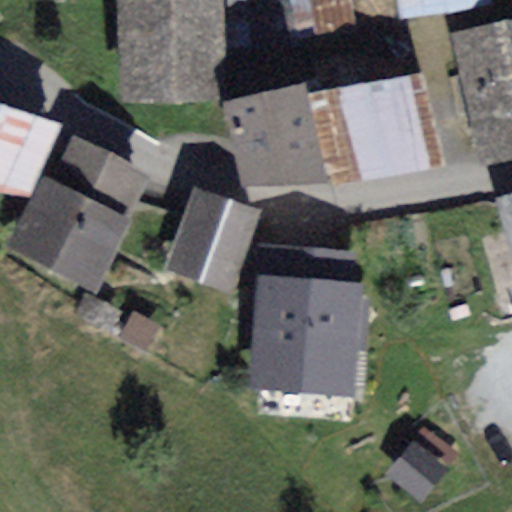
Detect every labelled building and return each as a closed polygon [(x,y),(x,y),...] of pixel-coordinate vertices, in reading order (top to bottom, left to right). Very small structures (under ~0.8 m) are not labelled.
[(307,0),(313,41),(402,31),(398,0),(307,0)] [(496,0),(406,0),(411,35),(500,24),(496,0)] [(238,2),(132,2),(132,114),(238,115),(238,2)] [(511,37),(465,45),(485,164),(511,159),(511,37)] [(342,95),(357,184),(452,168),(437,79),(342,95)] [(330,99),(224,122),(277,184),(349,184),(330,99)] [(80,132),(0,106),(0,195),(48,205),(80,132)] [(173,185),(88,142),(29,258),(114,301),(173,185)] [(267,226),(193,198),(160,281),(235,310),(267,226)] [(390,264),(269,253),(256,402),(376,413),(390,264)]
